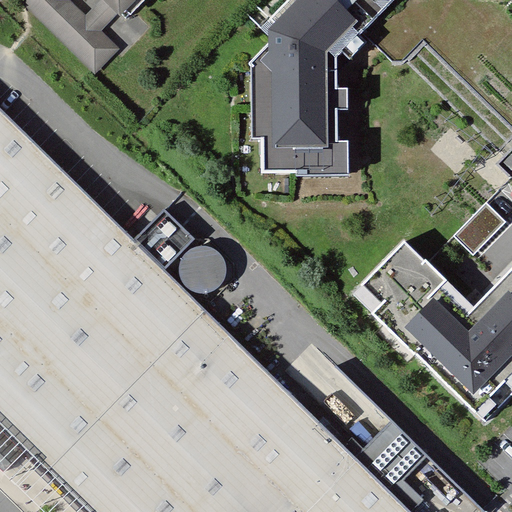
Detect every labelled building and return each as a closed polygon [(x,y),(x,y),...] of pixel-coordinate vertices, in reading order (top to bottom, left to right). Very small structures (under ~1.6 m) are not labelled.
[(21,0),(88,66),(108,46),(89,28),(80,18),(61,0),(21,0)] [(104,0),(97,0),(80,18),(89,28),(111,6),(104,0)] [(104,0),(111,6),(120,16),(136,0),(104,0)] [(510,0),(511,1),(511,0),(284,0),(258,27),(257,175),(329,175),(331,58),(387,0),(510,0)] [(0,114),(0,475),(37,511),(403,511),(129,242),(0,114)] [(511,381),(511,264),(467,310),(398,242),(344,295),(472,422),(511,381)]
